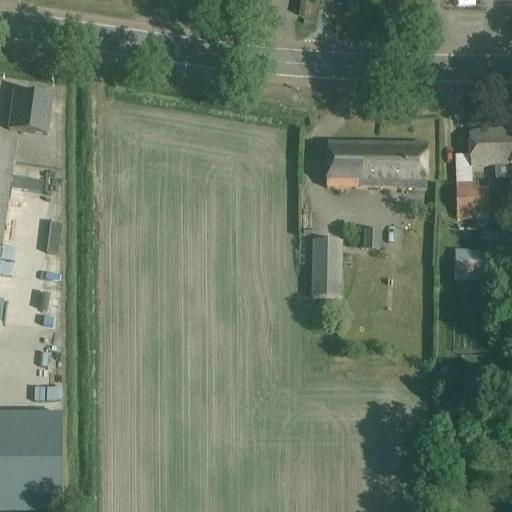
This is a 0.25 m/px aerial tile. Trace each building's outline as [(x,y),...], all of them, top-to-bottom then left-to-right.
[(46,136),(52,99),(14,93),(9,131),(46,136)] [(508,132),(468,134),(470,154),(471,169),(495,168),(496,182),(511,181),(511,186),(511,185),(511,127),(507,128),(508,132)] [(0,264),(17,143),(0,140),(0,264)] [(328,145),(326,190),(426,192),(427,146),(328,145)] [(454,192),(455,217),(489,216),(488,191),(454,192)] [(455,251),(454,282),(473,283),(485,283),(486,276),(495,276),(495,252),(501,252),(501,236),(501,231),(489,231),(481,231),(481,252),(455,251)] [(311,242),(310,299),(341,300),(342,243),(311,242)] [(0,416),(0,511),(62,511),(62,417),(0,416)] [(450,440),(438,440),(438,466),(439,466),(439,470),(449,469),(448,466),(450,466),(450,440)]
